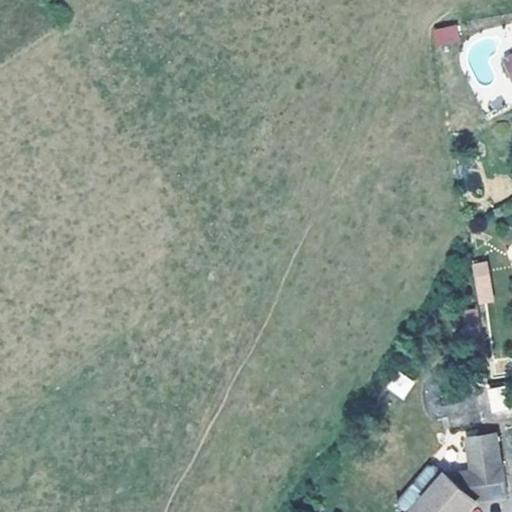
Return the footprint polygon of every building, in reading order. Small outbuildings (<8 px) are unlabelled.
[(434,46),(460,44),(459,25),(433,27),(434,46)] [(511,29),(487,44),(506,76),(511,76),(511,29)] [(511,225),(502,229),(505,238),(511,235),(511,225)] [(487,260),(472,262),(477,304),(493,302),(487,260)] [(436,389),(459,386),(456,361),(433,364),(436,389)] [(397,371),(387,390),(404,399),(415,381),(397,371)] [(511,400),(507,384),(486,390),(493,415),(511,409),(511,400)] [(432,511),(459,479),(489,475),(485,446),(430,455),(415,447),(386,479),(385,489),(393,498),(379,511),(432,511)]
